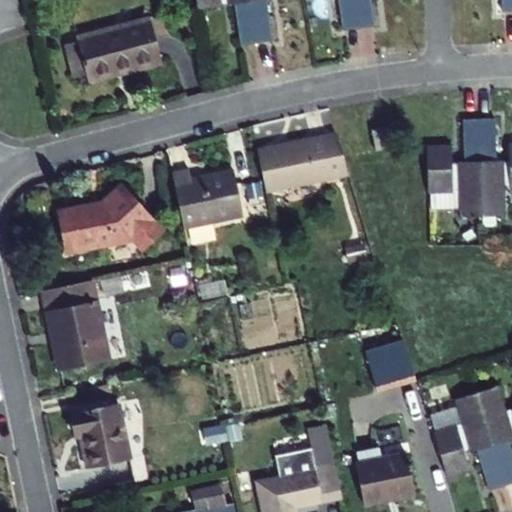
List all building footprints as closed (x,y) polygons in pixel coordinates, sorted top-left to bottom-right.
[(371,34),(367,0),(196,0),(198,13),(234,9),(239,50),(268,47),(263,5),(302,0),(336,0),(341,37),(371,34)] [(511,0),(500,0),(501,12),(511,11),(511,0)] [(81,42),(93,85),(161,65),(148,22),(81,42)] [(511,135),(511,151),(496,152),(494,112),(462,113),(463,153),(450,153),(449,137),(429,138),(430,185),(459,184),(460,208),(506,207),(505,181),(511,180),(511,135)] [(371,127),(376,151),(400,146),(395,122),(371,127)] [(257,151),(267,195),(338,178),(329,139),(307,144),(306,140),(257,151)] [(171,172),(182,228),(240,216),(229,167),(213,171),(214,177),(192,182),(189,168),(171,172)] [(97,214),(58,226),(69,268),(128,248),(141,261),(164,237),(113,192),(97,214)] [(43,295),(60,371),(106,360),(88,284),(43,295)] [(439,440),(452,485),(474,479),(468,460),(479,457),(492,499),(511,493),(511,456),(510,448),(511,447),(511,418),(509,419),(502,397),(459,409),(466,432),(439,440)] [(85,441),(93,474),(133,465),(120,408),(69,420),(75,443),(85,441)] [(343,495),(328,430),(311,434),(314,448),(278,456),(282,478),(259,483),(265,511),(298,511),(297,506),(343,495)] [(409,455),(357,466),(366,511),(418,500),(409,455)] [(225,505),(221,483),(190,490),(194,511),(211,511),(211,508),(225,505)]
